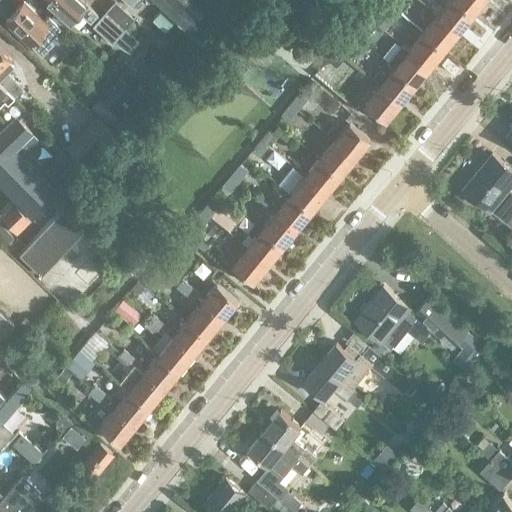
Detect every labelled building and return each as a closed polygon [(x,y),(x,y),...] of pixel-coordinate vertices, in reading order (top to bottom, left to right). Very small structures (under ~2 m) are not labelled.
[(89,23),(97,14),(80,0),(44,0),(61,15),(70,5),(89,23)] [(115,0),(105,10),(125,28),(134,18),(115,0)] [(154,0),(203,45),(242,1),(241,0),(154,0)] [(387,0),(385,0),(370,15),(377,22),(385,14),(391,20),(399,11),(393,6),(387,0)] [(472,14),(455,0),(448,0),(444,6),(438,1),(431,9),(437,14),(437,15),(457,31),(472,14)] [(455,0),(472,14),(483,0),(455,0)] [(5,20),(28,43),(41,55),(64,31),(48,16),(43,21),(23,1),(5,20)] [(92,25),(111,43),(130,53),(140,42),(125,28),(105,10),(92,25)] [(370,15),(354,31),(361,38),(377,22),(370,15)] [(457,31),(437,15),(422,32),(443,49),(457,31)] [(346,38),(337,48),(343,55),(353,45),(360,52),(368,44),(361,38),(354,31),(346,38)] [(443,49),(422,32),(408,50),(428,67),(443,49)] [(0,47),(0,82),(13,96),(23,87),(5,69),(13,61),(0,47)] [(343,55),(337,48),(313,72),(320,78),(332,88),(344,77),(337,71),(340,68),(335,63),(343,55)] [(428,67),(408,50),(393,68),(413,85),(428,67)] [(413,85),(393,68),(387,75),(379,69),(372,76),(376,79),(374,81),(379,85),(378,86),(399,102),(413,85)] [(10,93),(0,82),(0,103),(5,99),(8,102),(13,96),(10,93)] [(142,103),(123,85),(108,101),(101,94),(90,106),(110,125),(121,113),(126,118),(142,103)] [(399,102),(378,86),(363,104),(384,121),(399,102)] [(148,87),(140,95),(148,104),(156,96),(148,87)] [(306,99),(298,92),(289,104),(297,111),(306,99)] [(288,121),(297,111),(289,104),(280,114),(281,115),(287,120),(288,121)] [(14,116),(0,129),(0,135),(32,167),(46,153),(38,145),(41,142),(14,116)] [(332,125),(326,132),(334,139),(333,140),(354,157),(369,139),(348,122),(340,131),(332,125)] [(259,139),(268,146),(277,135),(268,128),(259,139)] [(32,167),(0,135),(0,186),(31,217),(56,192),(32,167)] [(259,139),(250,150),(259,157),(268,146),(259,139)] [(354,157),(333,140),(318,158),(339,175),(354,157)] [(511,169),(492,153),(463,187),(467,190),(465,195),(473,203),(478,199),(491,210),(492,208),(511,224),(511,222),(511,188),(510,186),(511,184),(511,169)] [(339,175),(318,158),(304,175),(325,193),(339,175)] [(230,174),(239,181),(248,170),(240,163),(230,174)] [(230,174),(222,185),(230,192),(239,181),(230,174)] [(325,193),(304,175),(289,193),(310,210),(325,193)] [(310,210),(289,193),(275,211),(295,228),(310,210)] [(218,206),(219,205),(210,198),(201,210),(210,217),(210,216),(229,231),(237,222),(218,206)] [(12,201),(0,213),(0,215),(16,232),(30,219),(12,201)] [(60,209),(18,253),(41,275),(83,231),(60,209)] [(210,217),(201,210),(192,220),(193,221),(184,231),(195,241),(205,230),(201,227),(210,217)] [(295,228),(275,211),(260,229),(281,246),(295,228)] [(0,222),(0,240),(4,245),(13,236),(0,222)] [(281,246),(260,229),(246,246),(266,263),(281,246)] [(176,235),(155,260),(162,266),(183,242),(176,235)] [(266,263),(246,246),(230,265),(251,282),(266,263)] [(204,296),(200,301),(221,318),(236,300),(215,283),(204,296)] [(410,308),(383,285),(355,318),(383,341),(391,347),(393,344),(394,345),(415,319),(414,319),(416,316),(409,310),(410,308)] [(141,313),(122,297),(113,308),(132,324),(141,313)] [(456,342),(465,331),(431,299),(416,316),(445,343),(451,337),(456,342)] [(197,305),(186,319),(207,336),(221,318),(200,301),(197,305)] [(0,338),(14,323),(0,310),(0,338)] [(186,319),(171,336),(192,354),(207,336),(186,319)] [(68,364),(82,373),(108,337),(94,328),(68,364)] [(171,336),(157,354),(178,371),(192,354),(171,336)] [(336,342),(327,353),(320,361),(354,386),(372,365),(404,392),(413,380),(368,342),(361,352),(349,342),(344,348),(336,342)] [(123,349),(120,353),(138,368),(142,363),(129,353),(123,349)] [(178,371),(157,354),(142,372),(163,389),(178,371)] [(366,397),(320,361),(305,380),(325,397),(334,387),(347,398),(358,407),(366,397)] [(71,373),(65,368),(57,376),(63,381),(71,373)] [(163,389),(142,372),(127,389),(148,407),(163,389)] [(148,407),(127,389),(120,399),(112,393),(109,396),(94,384),(90,389),(113,407),(134,424),(148,407)] [(336,429),(344,419),(321,399),(313,410),(336,429)] [(2,403),(0,404),(0,445),(13,431),(0,419),(0,418),(7,410),(1,405),(2,403)] [(113,407),(98,425),(119,443),(134,424),(113,407)] [(280,410),(265,429),(309,465),(317,455),(306,445),(305,446),(293,436),(300,426),(280,410)] [(322,434),(329,425),(312,411),(305,420),(322,434)] [(72,443),(80,434),(71,426),(63,435),(72,443)] [(309,465),(265,429),(249,448),(269,464),(248,490),(268,507),(273,502),(284,511),(297,511),(281,498),(290,488),(280,480),(293,465),(302,474),(309,465)] [(22,433),(15,441),(19,444),(16,447),(33,463),(43,452),(22,433)] [(511,459),(500,448),(499,449),(489,440),(481,450),(490,459),(489,460),(510,478),(511,476),(511,459)] [(100,442),(84,461),(95,471),(107,457),(111,451),(100,442)] [(384,469),(399,454),(387,443),(373,459),(384,469)] [(480,470),(500,489),(510,478),(489,460),(480,470)] [(215,511),(230,511),(246,494),(225,477),(204,502),(215,511)] [(2,496),(0,498),(0,511),(33,511),(41,503),(32,495),(29,497),(15,483),(2,496)] [(511,511),(511,498),(503,490),(488,508),(478,499),(477,500),(490,511),(511,511)] [(438,501),(431,509),(434,511),(490,511),(477,500),(466,511),(456,511),(449,505),(448,506),(443,501),(441,503),(438,501)]
